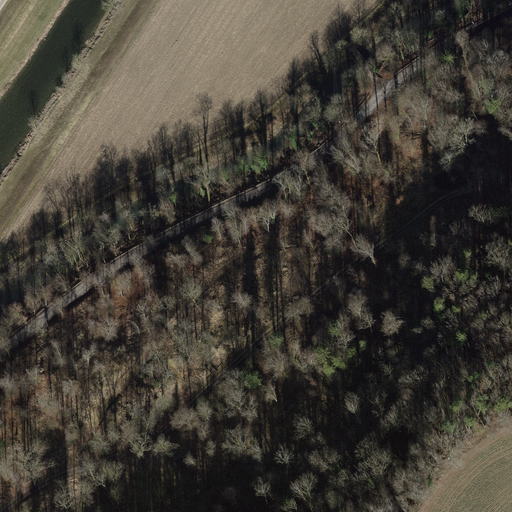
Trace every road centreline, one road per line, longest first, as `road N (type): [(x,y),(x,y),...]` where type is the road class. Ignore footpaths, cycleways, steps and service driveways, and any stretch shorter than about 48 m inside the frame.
road 1 (track): [(511,183),(453,192),(287,315),(145,447),(49,478),(3,511)]
road 2 (tertiary): [(474,34),(428,60),(282,184),(116,267),(0,352)]
road 3 (track): [(375,127),(270,243),(212,273),(49,478)]
